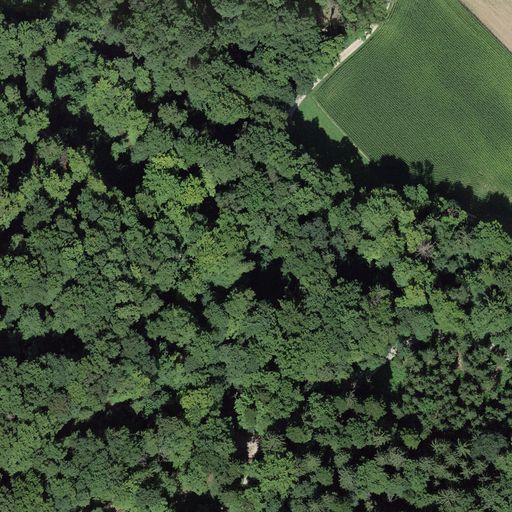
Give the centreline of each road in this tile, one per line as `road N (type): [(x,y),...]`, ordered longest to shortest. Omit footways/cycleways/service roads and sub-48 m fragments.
road 1 (track): [(0,76),(24,110),(179,256),(195,311),(200,393),(228,435),(246,442),(333,399),(412,337),(446,333),(511,355)]
road 2 (track): [(389,0),(288,109),(280,130),(289,163),(332,192),(463,215),(511,252)]
road 3 (track): [(198,0),(233,68),(284,120)]
